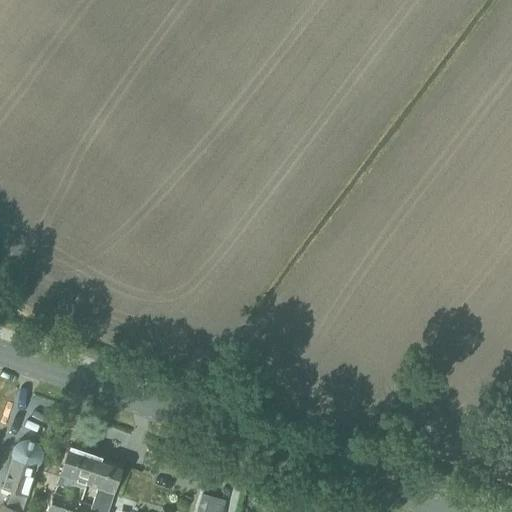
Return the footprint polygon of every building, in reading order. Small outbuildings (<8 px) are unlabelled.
[(12,459),(2,488),(4,489),(2,494),(9,497),(5,508),(0,506),(0,511),(21,511),(37,466),(38,465),(39,464),(40,463),(41,461),(41,460),(42,458),(42,455),(42,454),(41,452),(41,451),(40,449),(40,448),(39,447),(37,444),(34,443),(31,441),(30,441),(28,441),(27,441),(24,441),(21,442),(18,444),(17,445),(16,446),(15,447),(14,448),(13,450),(13,451),(12,452),(12,454),(12,456),(12,457),(12,459)] [(96,456),(70,447),(60,476),(56,485),(73,491),(73,486),(85,490),(86,485),(96,456)] [(98,489),(91,505),(81,502),(76,511),(108,511),(114,494),(113,494),(123,465),(96,456),(86,485),(98,489)] [(53,493),(47,511),(76,511),(81,502),(53,493)] [(195,511),(222,511),(225,501),(217,498),(201,493),(195,511)]
